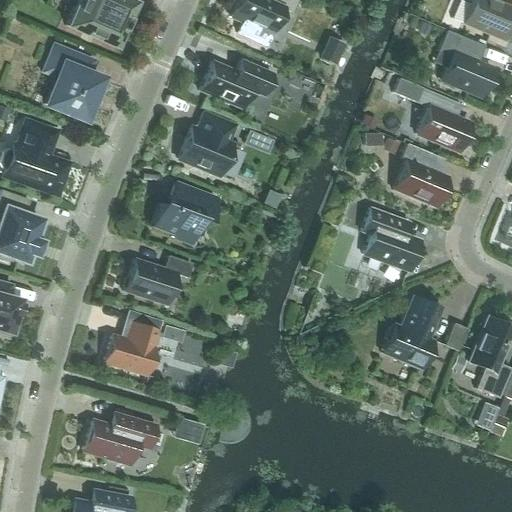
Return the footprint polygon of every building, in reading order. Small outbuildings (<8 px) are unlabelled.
[(74,0),(63,24),(111,46),(117,32),(121,33),(128,19),(124,17),(131,2),(125,0),(74,0)] [(289,12),(294,0),(268,0),(268,1),(265,0),(235,0),(228,17),(267,34),(279,7),(289,12)] [(459,0),(456,0),(449,18),(460,23),(501,40),(511,13),(511,8),(492,0),(469,0),(468,4),(459,0)] [(474,62),(481,45),(444,30),(435,51),(447,57),(438,79),(477,96),(489,68),(474,62)] [(81,119),(87,102),(89,101),(90,101),(91,99),(91,98),(91,96),(90,95),(97,78),(86,73),(91,60),(51,44),(40,71),(53,77),(55,85),(48,90),(42,104),(81,119)] [(260,95),(269,73),(238,60),(233,71),(209,61),(197,90),(237,108),(245,89),(260,95)] [(396,78),(390,92),(412,101),(424,107),(413,133),(455,151),(466,123),(453,117),(446,114),(451,102),(451,101),(418,87),(396,78)] [(224,142),(231,125),(201,113),(195,127),(191,128),(188,127),(175,158),(189,164),(191,167),(198,170),(202,169),(215,175),(228,144),(224,142)] [(45,149),(51,132),(23,122),(14,147),(11,146),(9,150),(5,148),(0,150),(0,168),(2,170),(1,174),(52,192),(62,164),(49,160),(44,162),(39,152),(45,149)] [(246,131),(242,142),(264,151),(268,140),(246,131)] [(429,166),(433,156),(404,143),(397,158),(403,160),(390,190),(431,207),(444,176),(430,170),(429,166)] [(204,222),(213,198),(172,182),(163,205),(156,202),(147,225),(170,233),(169,236),(186,243),(195,218),(204,222)] [(21,213),(26,199),(0,190),(0,258),(9,261),(11,258),(21,261),(25,253),(31,255),(36,240),(30,238),(36,219),(21,213)] [(405,222),(405,221),(367,207),(358,232),(367,235),(360,254),(404,270),(400,279),(401,280),(416,240),(400,234),(398,230),(396,229),(399,220),(405,222)] [(184,277),(189,263),(165,255),(161,268),(131,258),(126,276),(122,277),(120,285),(121,288),(121,290),(163,304),(173,273),(184,277)] [(0,332),(8,335),(12,321),(8,320),(10,314),(14,315),(17,303),(13,302),(13,300),(4,298),(5,294),(7,285),(0,282),(0,332)] [(425,338),(438,308),(410,296),(397,326),(391,324),(389,326),(388,326),(383,338),(384,340),(379,352),(418,369),(430,340),(425,338)] [(494,362),(509,327),(483,316),(465,361),(481,368),(473,388),(495,397),(507,368),(494,362)] [(109,334),(100,362),(142,375),(151,347),(149,346),(154,330),(128,322),(123,338),(109,334)] [(454,350),(463,328),(450,323),(441,345),(454,350)] [(511,367),(501,395),(511,399),(511,367)] [(144,449),(152,424),(111,412),(110,413),(116,415),(113,424),(111,423),(107,425),(89,420),(80,451),(125,464),(131,445),(144,449)] [(124,511),(127,496),(90,488),(90,490),(95,491),(94,501),(91,500),(87,502),(71,499),(68,511),(124,511)]
